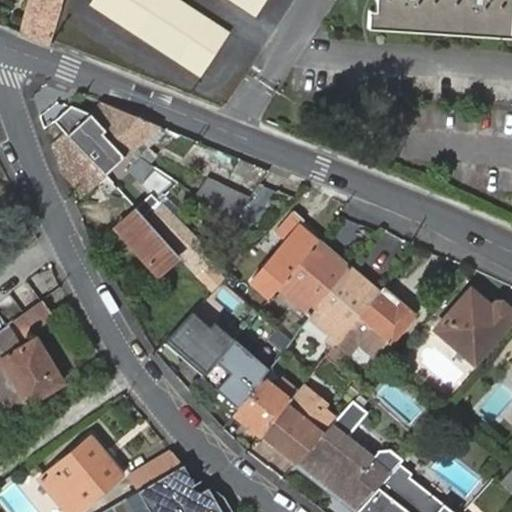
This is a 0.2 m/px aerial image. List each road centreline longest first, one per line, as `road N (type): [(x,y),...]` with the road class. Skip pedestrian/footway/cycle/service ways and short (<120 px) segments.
road 1 (residential): [(0,85),(45,201),(140,367),(212,441),(301,511)]
road 2 (tertiary): [(229,131),(511,249)]
road 3 (tertiary): [(0,44),(229,131)]
road 4 (residential): [(313,0),(271,48),(229,131)]
